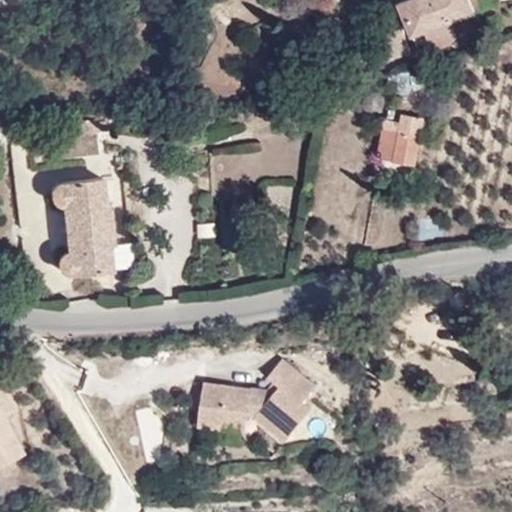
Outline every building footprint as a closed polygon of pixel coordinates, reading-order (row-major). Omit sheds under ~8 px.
[(487,0),(403,0),(409,47),(491,20),(487,0)] [(402,115),(400,124),(382,121),(376,161),(417,168),(425,119),(402,115)] [(107,129),(105,120),(68,124),(68,139),(54,142),(55,155),(99,151),(98,130),(107,129)] [(102,176),(60,179),(55,181),(51,184),(49,188),(48,192),(49,197),(52,201),(57,203),(62,203),(65,247),(60,248),(57,251),(54,256),(54,260),(56,265),(59,268),(63,270),(68,271),(109,267),(107,242),(110,242),(107,201),(104,201),(102,176)] [(246,250),(246,219),(223,218),(223,249),(246,250)] [(197,225),(198,239),(216,238),(215,223),(197,225)] [(297,443),(328,407),(305,358),(254,357),(192,386),(193,422),(268,433),(297,443)] [(0,488),(42,463),(8,377),(0,383),(0,488)]
